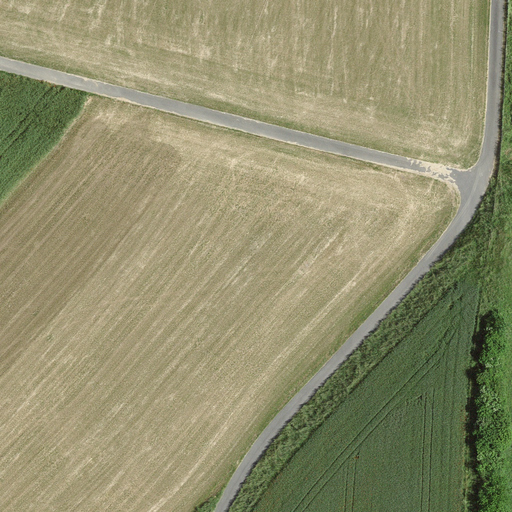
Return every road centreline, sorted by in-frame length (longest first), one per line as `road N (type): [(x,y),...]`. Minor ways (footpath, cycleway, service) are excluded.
road 1 (residential): [(221,511),(315,382),(454,233),(473,199),(493,116),(498,0)]
road 2 (track): [(478,183),(0,65)]
